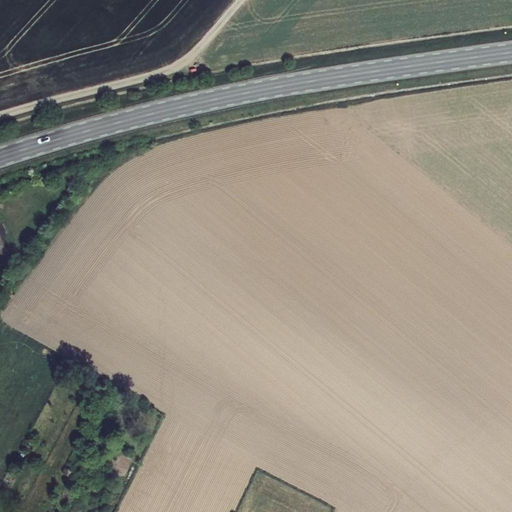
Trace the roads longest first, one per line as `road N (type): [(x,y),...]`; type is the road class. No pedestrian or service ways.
road 1 (primary): [(0,156),(181,105),(511,52)]
road 2 (track): [(242,0),(183,63),(0,117)]
